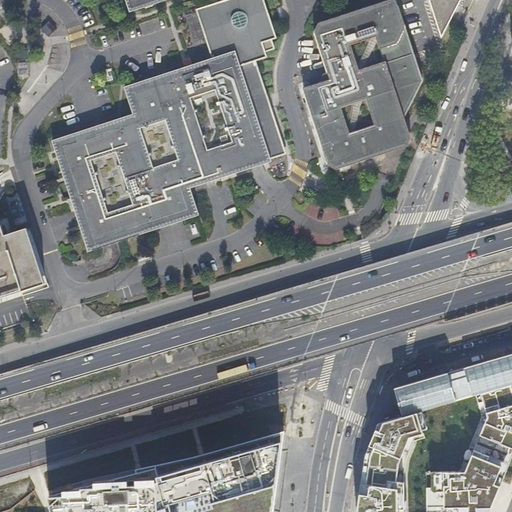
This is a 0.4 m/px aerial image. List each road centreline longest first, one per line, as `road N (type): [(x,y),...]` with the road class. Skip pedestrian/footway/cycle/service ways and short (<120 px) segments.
road 1 (motorway): [(0,435),(511,283)]
road 2 (motorway): [(511,238),(0,388)]
road 3 (motorway): [(0,462),(346,357)]
road 4 (tertiary): [(396,247),(76,339)]
road 5 (secondary): [(477,67),(396,247)]
road 6 (secondary): [(336,511),(380,350)]
road 7 (secondary): [(346,357),(315,511)]
road 8 (tertiary): [(380,350),(511,311)]
road 9 (secondary): [(380,350),(427,237)]
road 10 (secondary): [(396,247),(346,357)]
